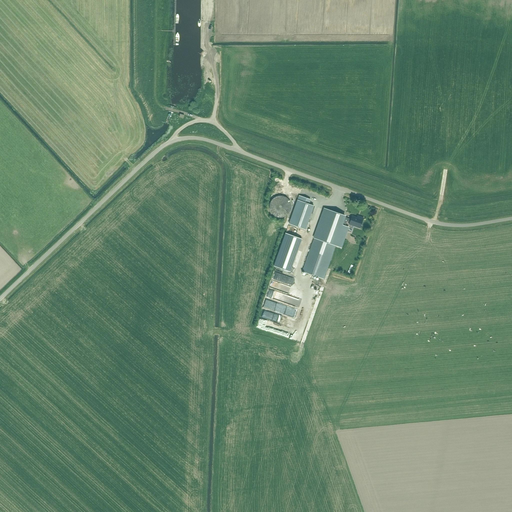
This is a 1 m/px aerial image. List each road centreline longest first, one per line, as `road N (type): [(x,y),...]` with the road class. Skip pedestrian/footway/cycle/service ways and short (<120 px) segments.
road 1 (unclassified): [(511,219),(443,225),(239,151)]
road 2 (unclassified): [(166,143),(0,298)]
